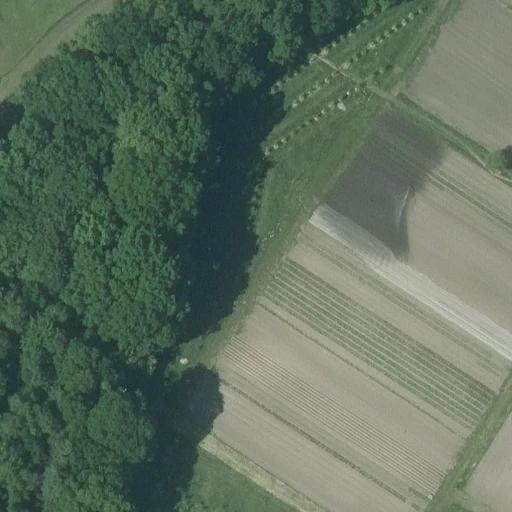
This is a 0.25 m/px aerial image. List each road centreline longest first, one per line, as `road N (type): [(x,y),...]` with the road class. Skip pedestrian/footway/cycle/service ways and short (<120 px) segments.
road 1 (track): [(0,223),(274,25)]
road 2 (track): [(0,169),(226,0)]
